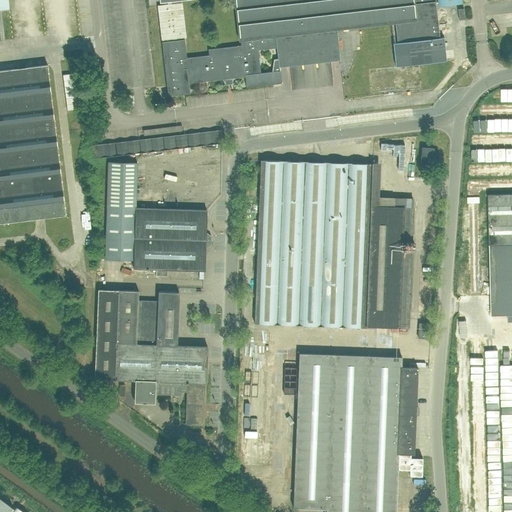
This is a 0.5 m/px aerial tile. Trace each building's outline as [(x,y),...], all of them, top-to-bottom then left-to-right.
[(336,29),(395,23),(397,42),(392,43),(395,66),(446,61),(443,37),(438,38),(434,0),(158,0),(159,3),(186,0),(234,0),(237,28),(235,29),(233,15),(214,17),(217,43),(236,41),(235,31),(238,31),(239,41),(241,40),(241,46),(209,49),(210,56),(186,59),(184,39),(184,38),(186,38),(191,37),(192,44),(205,42),(201,12),(188,14),(190,32),(185,33),(182,3),(157,6),(161,42),(167,96),(189,94),(188,82),(244,76),(246,87),(281,83),(279,67),(339,60),(336,29)] [(78,26),(66,27),(68,39),(79,38),(78,26)] [(0,223),(65,215),(47,65),(0,70),(0,223)] [(78,74),(66,75),(68,110),(80,109),(78,74)] [(225,143),(223,129),(223,131),(90,147),(91,158),(91,159),(225,143)] [(404,143),(402,179),(415,179),(417,143),(404,143)] [(433,148),(421,147),(420,166),(431,167),(433,148)] [(371,164),(260,160),(254,323),(365,328),(365,326),(399,327),(408,327),(410,251),(413,251),(413,242),(411,242),(412,208),(370,206),(371,186),(371,185),(372,164),(372,163),(371,163),(371,164)] [(136,163),(108,162),(105,259),(121,259),(120,267),(133,267),(133,268),(146,269),(146,270),(148,270),(148,269),(156,269),(155,275),(167,276),(167,269),(204,270),(204,248),(210,245),(210,236),(206,231),(206,208),(135,208),(136,163)] [(511,194),(488,195),(491,315),(511,314),(511,194)] [(117,290),(98,289),(94,379),(135,380),(134,402),(153,402),(153,403),(154,403),(154,393),(180,395),(180,391),(187,391),(185,424),(202,425),(202,424),(204,383),(205,383),(205,381),(206,348),(207,348),(207,347),(206,347),(176,346),(178,293),(158,292),(158,301),(138,301),(138,291),(117,290)] [(83,326),(82,317),(71,318),(72,327),(83,326)] [(430,324),(422,323),(421,331),(418,331),(417,338),(429,339),(430,324)] [(266,342),(266,329),(254,329),(254,342),(266,342)] [(257,438),(262,439),(269,384),(270,384),(273,363),(276,363),(277,355),(268,354),(268,353),(260,352),(259,360),(256,359),(252,386),(259,387),(257,397),(254,396),(253,406),(258,407),(256,420),(259,421),(257,438)] [(401,357),(298,353),(292,507),(326,509),(326,511),(395,511),(397,469),(409,469),(409,475),(421,476),(422,458),(410,457),(410,454),(414,454),(413,454),(416,378),(417,367),(401,367),(401,357)] [(261,482),(261,470),(242,469),(242,481),(261,482)] [(423,489),(423,478),(403,477),(402,488),(401,496),(400,496),(400,502),(413,502),(413,489),(423,489)]
